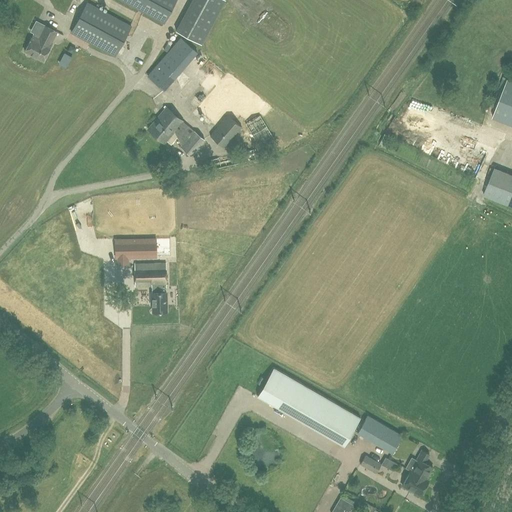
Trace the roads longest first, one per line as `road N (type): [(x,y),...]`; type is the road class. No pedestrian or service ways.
road 1 (unclassified): [(243,511),(76,383)]
road 2 (unclassified): [(456,511),(511,400)]
